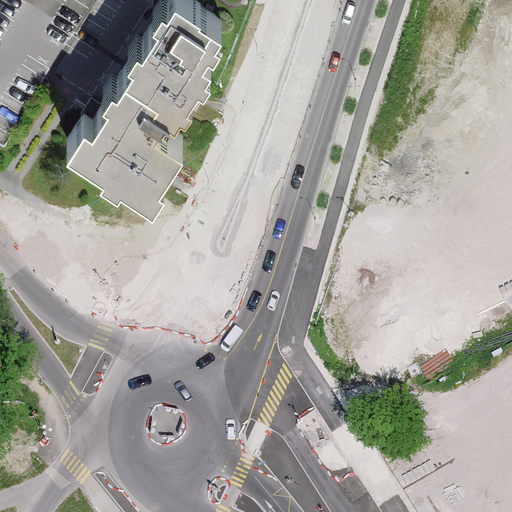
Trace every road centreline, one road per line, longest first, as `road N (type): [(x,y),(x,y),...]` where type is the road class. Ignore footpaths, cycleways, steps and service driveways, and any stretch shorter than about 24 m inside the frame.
road 1 (primary): [(290,0),(231,178),(152,357)]
road 2 (primary): [(245,363),(363,0)]
road 3 (primary): [(360,511),(292,406),(245,363)]
road 4 (tertiary): [(152,357),(60,314),(0,262)]
road 5 (tertiary): [(0,294),(77,403),(108,433)]
